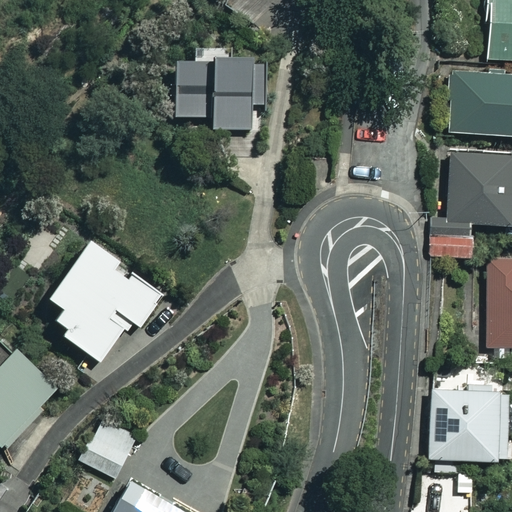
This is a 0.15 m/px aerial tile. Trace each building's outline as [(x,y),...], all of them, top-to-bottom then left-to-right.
[(511,0),(483,0),(482,60),(511,61),(511,0)] [(182,51),(182,61),(166,62),(168,118),(204,116),(204,130),(247,128),(246,104),(261,103),(259,58),(221,60),(221,49),(182,51)] [(511,72),(445,70),(443,133),(511,135),(511,72)] [(446,218),(472,219),(511,221),(511,151),(449,149),(446,218)] [(472,219),(446,218),(432,218),(431,253),(470,254),(472,219)] [(54,309),(47,319),(61,328),(56,336),(95,363),(124,320),(134,327),(155,298),(76,243),(38,299),(54,309)] [(511,259),(484,259),(483,347),(511,347),(511,259)] [(0,445),(53,387),(9,346),(0,356),(0,445)] [(423,459),(427,459),(427,472),(454,472),(454,459),(500,459),(501,392),(423,391),(423,459)] [(134,438),(97,417),(73,459),(111,479),(134,438)] [(472,507),(470,477),(436,480),(438,509),(472,507)] [(169,511),(114,479),(94,511),(169,511)]
